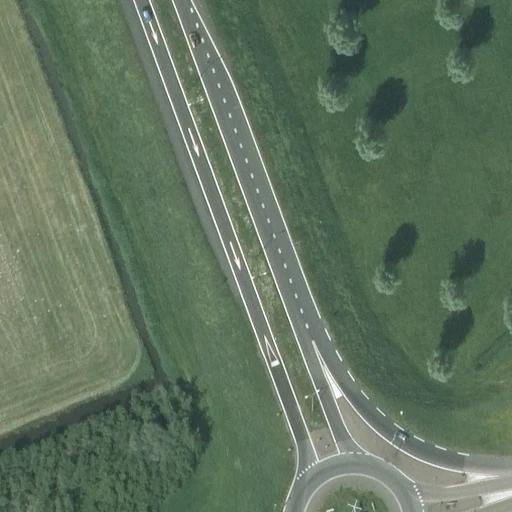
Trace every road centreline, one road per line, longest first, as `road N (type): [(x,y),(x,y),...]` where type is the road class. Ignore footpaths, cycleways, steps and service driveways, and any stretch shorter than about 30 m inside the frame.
road 1 (motorway): [(141,0),(308,482)]
road 2 (motorway): [(305,345),(178,0)]
road 3 (motorway): [(511,479),(413,449),(305,345)]
road 4 (motorway): [(360,464),(343,443),(305,345)]
